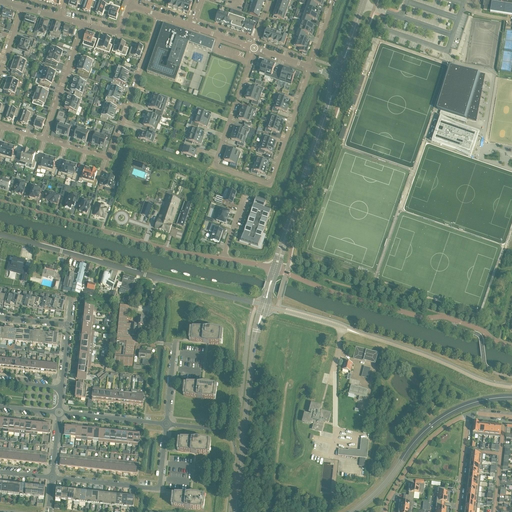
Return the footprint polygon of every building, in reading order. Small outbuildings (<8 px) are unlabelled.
[(71,0),(69,6),(77,8),(78,5),(81,6),(83,0),(71,0)] [(85,6),(83,11),(89,13),(91,8),(94,9),(96,2),(89,0),(86,0),(86,2),(84,1),(82,6),(85,6)] [(178,10),(181,0),(175,0),(173,8),(176,9),(178,9),(178,10)] [(183,12),(187,1),(185,0),(181,0),(178,10),(181,11),(181,10),(183,11),(183,12)] [(484,6),(483,10),(490,11),(490,13),(506,15),(508,15),(511,15),(511,0),(485,0),(485,2),(485,7),(484,6)] [(187,1),(183,12),(189,14),(192,2),(187,1)] [(277,3),(276,6),(287,10),(289,5),(278,1),(279,1),(278,3),(277,3)] [(104,11),(107,12),(109,5),(100,2),(96,14),(102,16),(104,11)] [(110,3),(109,5),(107,12),(110,13),(109,17),(116,19),(120,8),(113,5),(113,4),(110,3)] [(253,4),(251,9),(260,12),(262,7),(253,4)] [(306,4),(304,12),(319,17),(320,12),(314,10),(315,7),(306,4)] [(276,8),(274,11),(286,15),(287,10),(276,6),(277,6),(276,8)] [(4,10),(1,19),(6,20),(7,18),(12,20),(14,13),(9,12),(9,11),(5,9),(5,10),(4,10)] [(260,12),(251,9),(250,14),(258,17),(260,12)] [(286,15),(274,11),(275,12),(273,19),(277,20),(278,18),(284,20),(286,15)] [(304,12),(301,19),(310,22),(311,19),(317,21),(319,17),(304,12)] [(255,25),(219,13),(216,22),(252,35),(255,25)] [(29,27),(34,28),(37,20),(36,19),(35,19),(32,18),(31,18),(27,16),(24,22),(29,24),(29,27)] [(301,19),(299,26),(314,31),(315,27),(309,25),(310,22),(301,19)] [(37,24),(35,31),(38,32),(44,35),(49,22),(42,20),(40,25),(37,24)] [(58,31),(60,25),(54,23),(49,35),(56,38),(56,37),(59,38),(61,32),(58,31)] [(157,45),(147,73),(175,83),(188,45),(192,34),(166,25),(159,46),(157,45)] [(296,34),(298,34),(305,37),(306,34),(312,36),(314,31),(299,26),(296,34)] [(75,30),(65,27),(63,35),(67,37),(68,35),(73,36),(75,30)] [(263,39),(268,41),(272,30),(267,28),(263,39)] [(270,42),(273,43),(277,32),(272,30),(268,41),(269,40),(271,41),(270,42)] [(275,43),(278,45),(282,33),(277,32),(273,43),(274,43),(274,42),(276,43),(275,43)] [(87,33),(83,45),(93,49),(97,40),(93,39),(94,35),(87,33)] [(282,33),(278,45),(279,45),(279,44),(284,46),(288,35),(282,33)] [(188,45),(213,53),(216,43),(192,34),(188,45)] [(298,34),(295,42),(309,46),(310,42),(304,40),(305,37),(298,34)] [(22,39),(20,44),(32,49),(34,43),(35,43),(36,40),(30,38),(29,41),(22,39)] [(111,40),(104,38),(103,41),(99,40),(96,49),(109,54),(112,46),(109,45),(111,40)] [(119,42),(118,46),(114,45),(112,52),(126,57),(129,49),(124,47),(125,44),(119,42)] [(309,46),(295,42),(294,46),(300,48),(299,51),(302,53),(302,54),(306,56),(308,50),(307,50),(309,46)] [(32,49),(20,44),(20,45),(18,50),(25,52),(24,55),(30,57),(31,54),(30,54),(32,49)] [(51,45),(48,54),(60,58),(62,55),(62,52),(63,49),(51,45)] [(136,49),(131,48),(128,56),(139,59),(143,48),(137,46),(136,49)] [(60,58),(48,54),(45,63),(56,67),(58,64),(59,63),(59,62),(60,58)] [(81,61),(80,64),(91,68),(94,59),(84,55),(83,59),(82,58),(81,59),(81,61)] [(14,61),(13,65),(25,69),(24,68),(27,59),(17,56),(16,59),(15,59),(15,60),(14,61)] [(259,72),(265,74),(269,63),(264,62),(264,61),(259,59),(257,64),(261,66),(259,72)] [(80,64),(78,63),(77,67),(79,67),(78,70),(77,74),(89,78),(92,68),(91,68),(80,64)] [(270,78),(275,80),(277,73),(273,72),(275,66),(269,63),(265,74),(264,76),(270,78)] [(25,69),(13,65),(12,68),(11,70),(12,71),(11,74),(22,78),(25,69)] [(41,75),(42,75),(53,79),(55,75),(55,73),(56,69),(44,65),(41,75)] [(118,69),(116,75),(127,79),(129,75),(128,75),(129,73),(124,71),(125,68),(119,66),(118,69)] [(480,74),(451,67),(449,66),(436,109),(466,119),(476,123),(477,119),(485,75),(480,74)] [(280,81),(285,83),(289,71),(284,69),(281,75),(277,73),(275,80),(280,81)] [(289,71),(285,83),(291,85),(294,77),(298,78),(300,73),(295,71),(294,72),(289,71)] [(42,75),(39,84),(49,88),(51,84),(51,85),(52,84),(52,82),(53,79),(42,75)] [(113,83),(113,84),(119,86),(120,83),(125,85),(125,84),(126,82),(127,79),(116,75),(114,81),(114,80),(114,81),(113,83)] [(8,79),(6,85),(17,89),(19,83),(15,81),(16,78),(10,76),(9,79),(8,79)] [(355,107),(365,78),(360,76),(359,76),(350,105),(351,106),(355,107)] [(74,81),(72,85),(84,89),(86,83),(87,80),(81,78),(80,78),(81,78),(80,81),(75,79),(74,82),(74,81)] [(111,83),(108,92),(121,96),(122,93),(123,91),(123,90),(118,89),(119,86),(113,84),(113,83),(111,83)] [(17,89),(6,85),(4,91),(5,91),(4,94),(10,96),(11,93),(15,95),(17,89)] [(75,93),(74,95),(81,98),(82,95),(84,89),(72,85),(71,88),(72,89),(71,91),(75,93)] [(39,86),(35,95),(46,99),(48,96),(49,93),(48,93),(49,90),(39,86)] [(249,87),(247,93),(260,97),(262,92),(263,92),(264,89),(257,86),(256,89),(249,87)] [(105,101),(106,102),(107,101),(113,104),(114,101),(119,102),(120,100),(121,96),(108,92),(105,101)] [(260,97),(247,93),(245,99),(252,101),(251,104),(258,106),(259,103),(258,103),(260,97)] [(277,97),(275,102),(288,107),(290,101),(283,99),(284,96),(278,94),(277,97)] [(46,99),(35,95),(32,104),(42,108),(44,105),(46,99)] [(68,99),(66,103),(79,107),(82,98),(81,98),(74,95),(73,98),(69,97),(68,99)] [(152,96),(150,102),(165,107),(169,98),(160,95),(159,98),(152,96)] [(102,110),(103,110),(104,110),(115,114),(116,111),(116,110),(117,108),(112,106),(113,104),(107,101),(106,102),(106,104),(104,104),(102,110)] [(156,110),(155,113),(161,115),(161,116),(162,116),(165,107),(150,102),(148,108),(156,110)] [(275,102),(273,108),(272,111),(278,114),(279,111),(286,113),(288,107),(275,102)] [(79,107),(66,103),(65,106),(66,106),(65,108),(65,109),(69,110),(68,113),(76,116),(79,107)] [(6,119),(12,121),(14,117),(17,118),(20,109),(17,108),(16,110),(8,107),(5,115),(8,116),(6,119)] [(242,108),(240,114),(251,117),(253,112),(255,113),(257,109),(250,107),(249,110),(242,108)] [(197,108),(194,117),(209,122),(211,116),(203,113),(204,110),(197,108)] [(25,110),(21,123),(27,126),(28,121),(32,122),(35,113),(25,110)] [(115,114),(104,110),(103,110),(102,116),(101,116),(102,116),(101,119),(100,119),(107,121),(108,118),(113,120),(113,117),(114,118),(115,114)] [(440,115),(464,123),(467,124),(468,120),(464,119),(442,111),(440,115)] [(148,114),(146,120),(157,124),(157,123),(158,118),(160,119),(161,116),(161,115),(155,113),(154,116),(148,114)] [(251,117),(240,114),(238,120),(245,122),(244,125),(250,127),(252,124),(249,123),(251,117)] [(270,118),(268,123),(281,127),(283,121),(276,119),(277,116),(271,114),(270,118)] [(35,115),(32,123),(35,124),(34,127),(42,130),(46,119),(35,115)] [(347,116),(343,127),(347,128),(351,118),(350,117),(347,116)] [(456,150),(464,154),(470,158),(471,157),(476,141),(479,132),(476,131),(464,127),(455,124),(440,116),(439,119),(439,120),(431,142),(456,150)] [(194,117),(191,126),(198,128),(199,125),(207,128),(209,122),(194,117)] [(56,134),(62,136),(66,124),(60,122),(60,121),(57,120),(55,126),(58,127),(56,134)] [(157,124),(146,120),(144,126),(150,128),(149,131),(155,133),(159,124),(157,123),(157,124)] [(74,139),(79,141),(84,129),(85,126),(76,123),(74,127),(73,131),(76,132),(74,139)] [(268,123),(266,129),(265,132),(271,134),(272,131),(279,133),(281,127),(268,123)] [(68,138),(70,130),(73,131),(74,127),(72,126),(66,124),(62,136),(68,138)] [(188,135),(190,136),(191,135),(201,139),(203,140),(205,134),(197,131),(198,128),(191,126),(188,135)] [(343,127),(339,139),(342,140),(343,140),(347,128),(346,128),(343,127)] [(235,128),(233,134),(244,138),(246,132),(248,133),(250,130),(243,128),(242,131),(235,128)] [(85,143),(88,135),(91,136),(93,130),(90,129),(89,131),(84,129),(79,141),(85,143)] [(91,144),(97,146),(101,135),(96,133),(96,132),(93,130),(91,136),(94,137),(91,144)] [(147,143),(147,142),(153,144),(156,134),(148,132),(147,135),(140,132),(138,139),(143,140),(143,142),(147,143)] [(244,138),(233,134),(231,140),(238,143),(237,145),(243,148),(244,144),(246,138),(244,138)] [(101,135),(97,146),(103,148),(105,142),(106,141),(109,142),(111,136),(108,135),(107,136),(101,135)] [(191,135),(190,136),(188,135),(185,143),(186,144),(192,146),(193,143),(199,145),(201,139),(191,135)] [(263,138),(261,144),(274,148),(276,142),(269,140),(270,137),(264,135),(263,138)] [(5,159),(6,159),(5,159),(9,145),(5,144),(5,145),(3,144),(1,152),(0,151),(0,157),(3,159),(5,159)] [(181,153),(187,155),(186,157),(190,158),(191,157),(195,158),(196,155),(195,155),(196,152),(190,149),(191,146),(184,144),(181,153)] [(261,144),(259,149),(258,153),(264,155),(265,152),(272,154),(274,148),(261,144)] [(5,159),(6,159),(11,160),(10,162),(14,163),(15,156),(12,156),(15,148),(13,147),(13,146),(9,145),(5,159)] [(228,149),(226,155),(239,159),(241,154),(242,150),(236,148),(235,151),(228,149)] [(26,165),(26,164),(26,163),(30,151),(26,150),(26,151),(24,150),(22,158),(18,157),(16,164),(20,165),(20,163),(26,165)] [(26,163),(26,164),(32,165),(31,168),(34,169),(36,162),(33,162),(35,154),(33,153),(34,152),(30,151),(26,163)] [(239,159),(226,155),(224,161),(231,163),(230,166),(236,168),(237,165),(239,159)] [(257,159),(256,165),(267,169),(269,163),(262,160),(263,158),(257,155),(256,159),(258,159),(257,159)] [(46,171),(50,157),(47,156),(46,157),(44,156),(42,164),(39,163),(37,170),(41,171),(41,170),(46,171)] [(46,171),(46,172),(51,173),(51,175),(55,176),(57,169),(54,168),(56,160),(54,159),(54,158),(50,157),(46,171)] [(61,175),(67,177),(71,163),(67,162),(67,163),(65,162),(63,170),(60,169),(58,176),(61,177),(61,175)] [(67,177),(67,178),(72,179),(72,180),(75,181),(77,175),(74,174),(76,166),(75,165),(75,164),(71,163),(67,177)] [(267,169),(256,165),(254,170),(252,170),(251,173),(257,175),(258,172),(264,175),(267,169)] [(82,182),(87,183),(92,169),(88,168),(88,169),(86,168),(83,176),(80,175),(78,182),(82,183),(82,182)] [(87,183),(87,184),(93,185),(92,187),(96,188),(98,180),(95,180),(97,172),(95,171),(95,170),(92,169),(87,183)] [(102,178),(102,179),(99,186),(105,188),(111,190),(111,189),(113,189),(115,182),(113,182),(114,178),(113,178),(113,177),(109,176),(109,177),(108,176),(107,179),(102,178)] [(11,182),(0,178),(0,186),(0,187),(8,190),(11,182)] [(18,181),(16,189),(15,189),(15,190),(15,192),(19,193),(18,194),(22,195),(23,191),(24,191),(25,187),(26,184),(18,181)] [(62,189),(59,198),(63,199),(66,186),(58,184),(57,188),(62,189)] [(32,187),(29,197),(35,199),(35,198),(39,199),(41,189),(32,187)] [(215,200),(215,202),(224,205),(225,202),(230,203),(232,204),(236,194),(236,193),(233,192),(234,190),(230,189),(229,191),(226,199),(219,197),(218,201),(215,200)] [(45,200),(50,202),(57,205),(60,196),(48,193),(47,196),(46,196),(46,197),(45,200)] [(67,195),(64,207),(65,208),(71,210),(72,206),(73,206),(75,202),(78,202),(80,195),(73,193),(72,197),(69,196),(67,195)] [(155,229),(169,233),(172,225),(171,225),(180,200),(167,196),(158,221),(155,229)] [(241,241),(258,247),(271,211),(264,208),(266,202),(256,198),(244,232),(241,241)] [(82,200),(80,208),(79,209),(80,209),(79,211),(83,212),(83,213),(87,214),(88,210),(89,206),(90,202),(82,200)] [(145,203),(141,215),(148,217),(152,206),(145,203)] [(185,203),(177,225),(183,227),(191,205),(185,203)] [(94,215),(101,217),(101,216),(104,217),(107,208),(104,207),(97,204),(94,215)] [(217,208),(216,213),(219,214),(216,221),(219,222),(225,224),(227,220),(227,219),(228,216),(230,212),(221,209),(220,209),(217,208)] [(211,224),(209,231),(214,233),(213,236),(212,236),(211,238),(211,240),(219,243),(221,238),(221,237),(223,232),(219,230),(218,230),(220,227),(211,224)] [(23,275),(21,281),(26,282),(29,272),(24,271),(26,265),(24,265),(25,261),(15,258),(14,262),(9,261),(7,271),(10,272),(12,272),(23,275)] [(64,288),(63,292),(70,294),(71,293),(80,295),(79,296),(92,298),(96,285),(89,283),(88,284),(82,283),(85,271),(87,266),(81,264),(78,275),(75,275),(67,273),(64,288)] [(90,275),(91,275),(93,267),(93,266),(90,265),(90,266),(88,265),(84,277),(89,278),(90,275)] [(58,270),(50,268),(45,266),(43,276),(47,278),(48,276),(56,278),(58,270)] [(104,288),(107,289),(109,283),(108,283),(110,275),(104,273),(103,278),(102,277),(101,285),(102,285),(104,286),(105,286),(104,288)] [(120,289),(125,291),(127,287),(127,284),(130,277),(124,275),(122,283),(120,289)] [(127,287),(125,291),(130,292),(131,289),(132,289),(135,278),(130,277),(127,284),(127,287)] [(8,306),(10,306),(13,295),(13,296),(8,295),(7,295),(4,307),(4,306),(7,307),(8,306)] [(10,306),(16,307),(19,296),(18,297),(13,295),(10,306)] [(16,307),(21,307),(25,296),(24,298),(19,296),(16,307)] [(21,307),(27,308),(30,297),(30,298),(25,297),(25,296),(21,307)] [(33,310),(36,298),(36,299),(31,297),(30,297),(27,308),(33,309),(33,310)] [(56,312),(60,297),(58,297),(57,301),(54,300),(53,300),(50,311),(56,311),(56,312)] [(60,297),(56,312),(59,313),(60,312),(64,312),(66,298),(65,298),(64,298),(62,301),(59,300),(60,297)] [(37,309),(39,309),(42,298),(41,299),(36,298),(33,310),(36,311),(37,309)] [(39,309),(44,310),(48,299),(47,300),(42,299),(42,298),(39,309)] [(44,310),(50,311),(53,300),(53,301),(48,299),(44,310)] [(123,356),(115,355),(115,357),(114,365),(132,367),(133,359),(133,357),(135,343),(130,342),(131,336),(141,337),(142,327),(140,327),(141,325),(146,326),(146,321),(146,318),(142,317),(142,316),(141,317),(137,317),(136,324),(131,324),(131,325),(127,324),(128,306),(120,305),(117,342),(120,342),(119,343),(124,344),(123,356)] [(3,340),(8,341),(9,328),(5,328),(4,329),(2,328),(0,340),(3,340)] [(12,341),(15,341),(17,330),(14,330),(14,329),(9,328),(8,341),(12,341)] [(189,341),(208,344),(219,345),(220,341),(222,341),(222,335),(220,335),(221,331),(209,329),(190,328),(189,341)] [(18,342),(23,342),(24,330),(19,329),(19,330),(17,330),(15,341),(18,341),(18,342)] [(27,342),(30,343),(31,332),(29,331),(29,330),(24,330),(23,342),(27,343),(27,342)] [(33,343),(38,344),(39,331),(34,331),(34,332),(31,332),(30,343),(33,343)] [(42,344),(45,344),(46,333),(43,333),(44,332),(39,331),(38,344),(42,344)] [(48,345),(53,346),(54,333),(49,333),(49,334),(46,333),(45,344),(48,345)] [(54,333),(53,346),(57,346),(60,346),(60,347),(61,335),(58,335),(58,334),(54,333)] [(354,359),(364,362),(365,361),(371,363),(375,364),(377,354),(374,354),(367,352),(367,351),(357,348),(354,359)] [(151,352),(142,351),(140,351),(139,359),(143,359),(142,364),(150,365),(151,352)] [(342,370),(346,371),(349,371),(350,372),(353,364),(345,362),(344,364),(342,370)] [(362,377),(368,378),(370,369),(364,367),(362,377)] [(77,385),(76,391),(86,392),(87,386),(83,385),(83,381),(79,380),(78,385),(77,385)] [(203,384),(191,384),(185,384),(183,396),(202,400),(214,400),(214,396),(216,396),(217,390),(215,390),(215,386),(203,384)] [(361,389),(361,388),(358,387),(357,388),(350,386),(348,394),(359,397),(358,400),(362,401),(363,398),(366,398),(368,391),(361,389)] [(138,393),(137,395),(136,405),(143,406),(143,400),(145,401),(145,397),(144,396),(144,393),(138,393)] [(303,421),(304,423),(311,425),(312,423),(314,424),(312,429),(320,431),(321,430),(323,423),(322,423),(322,421),(327,422),(329,415),(329,413),(321,411),(321,412),(319,412),(320,407),(313,405),(311,406),(309,413),(311,413),(310,415),(305,414),(303,421)] [(65,436),(70,436),(71,426),(66,426),(65,431),(64,431),(63,435),(65,435),(65,436)] [(177,451),(196,455),(208,455),(208,452),(210,452),(211,446),(209,445),(209,442),(198,439),(179,439),(177,451)] [(360,451),(348,450),(348,451),(339,450),(338,456),(360,458),(365,459),(367,459),(369,440),(361,439),(360,451)] [(2,460),(8,461),(10,449),(11,449),(11,446),(9,446),(8,449),(3,448),(2,460)] [(15,461),(21,462),(22,451),(23,451),(24,448),(21,447),(21,450),(16,450),(15,461)] [(27,463),(33,463),(35,452),(36,452),(36,449),(34,449),(33,452),(28,451),(27,463)] [(41,453),(40,464),(47,465),(47,458),(48,459),(49,454),(48,453),(41,453)] [(67,467),(73,468),(74,456),(75,456),(76,453),(73,453),(73,456),(68,455),(67,467)] [(79,468),(85,469),(86,457),(87,458),(88,455),(85,454),(85,457),(80,457),(79,469),(79,468)] [(66,467),(67,467),(68,455),(61,455),(60,455),(60,460),(61,460),(60,466),(66,467)] [(91,470),(98,470),(99,459),(100,459),(100,456),(98,456),(98,459),(93,458),(91,470)] [(104,471),(110,472),(111,460),(113,460),(113,457),(111,457),(110,460),(105,459),(104,471)] [(116,472),(123,473),(124,461),(125,462),(125,459),(123,458),(123,461),(118,461),(116,472)] [(130,462),(129,474),(136,474),(136,468),(138,468),(138,463),(137,463),(130,462)] [(334,465),(323,463),(320,492),(330,493),(332,476),(334,465)] [(405,495),(405,499),(413,500),(414,493),(415,493),(422,494),(423,487),(413,486),(413,485),(408,484),(408,489),(409,489),(408,496),(405,495)] [(438,489),(437,497),(449,498),(450,493),(445,493),(445,490),(438,489)] [(203,500),(203,496),(192,494),(173,494),(172,506),(190,509),(202,510),(202,506),(204,506),(205,500),(203,500)] [(437,497),(436,505),(444,505),(444,502),(449,503),(449,498),(437,497)] [(398,504),(398,508),(412,509),(413,500),(405,499),(404,502),(400,502),(399,504),(398,504)]
